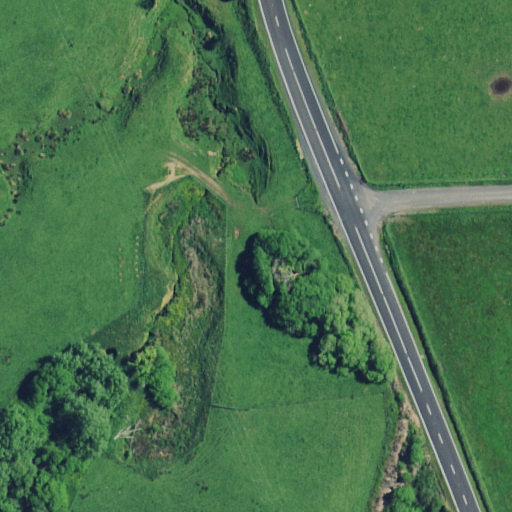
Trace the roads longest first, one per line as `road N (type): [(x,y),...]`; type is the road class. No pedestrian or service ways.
road 1 (primary): [(466,511),(352,205)]
road 2 (primary): [(352,205),(274,0)]
road 3 (unclassified): [(352,205),(511,201)]
